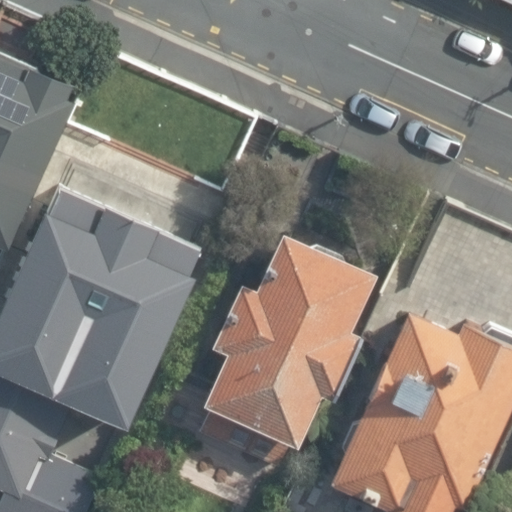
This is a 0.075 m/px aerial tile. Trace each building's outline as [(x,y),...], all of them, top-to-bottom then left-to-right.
[(0,263),(81,73),(0,38),(0,263)] [(104,43),(68,121),(224,192),(260,114),(104,43)] [(38,195),(0,280),(0,511),(70,511),(93,461),(43,439),(65,388),(121,412),(188,260),(181,256),(191,233),(56,173),(45,198),(38,195)] [(371,255),(275,213),(198,387),(293,429),(314,381),(329,387),(358,321),(344,315),(371,255)] [(444,511),(511,362),(511,342),(406,295),(329,466),(389,493),(380,511),(444,511)]
